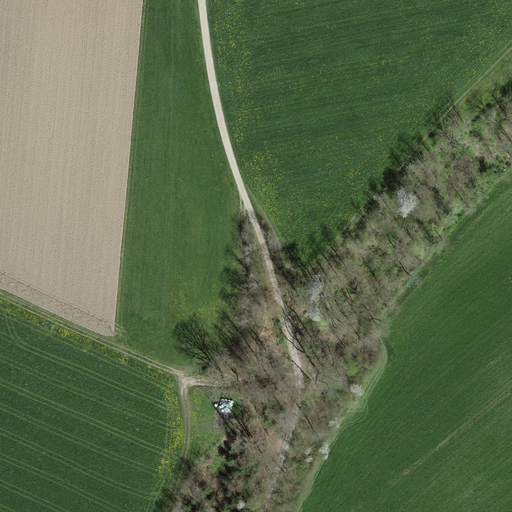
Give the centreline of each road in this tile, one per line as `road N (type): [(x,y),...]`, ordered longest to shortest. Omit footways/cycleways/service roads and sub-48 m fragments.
road 1 (track): [(202,0),(219,117),(299,378),(263,511)]
road 2 (track): [(190,379),(231,358),(248,331),(244,193)]
road 3 (track): [(0,296),(163,375),(190,379)]
road 4 (track): [(165,511),(187,451),(190,379)]
